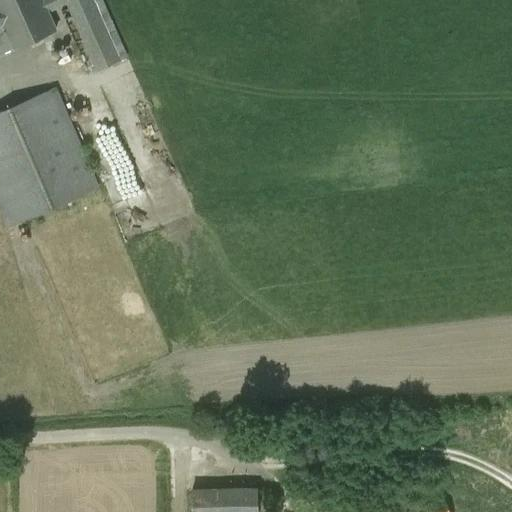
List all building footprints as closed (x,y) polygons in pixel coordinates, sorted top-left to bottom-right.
[(49,14),(42,0),(0,0),(0,18),(12,47),(13,49),(56,30),(49,14)] [(72,16),(96,71),(128,57),(102,0),(42,0),(49,14),(60,9),(64,20),(72,16)] [(0,54),(13,49),(12,47),(0,18),(0,54)] [(0,214),(6,228),(100,187),(56,86),(0,110),(0,214)] [(387,511),(449,511),(438,485),(384,505),(387,511)] [(257,511),(258,486),(191,487),(191,511),(257,511)]
